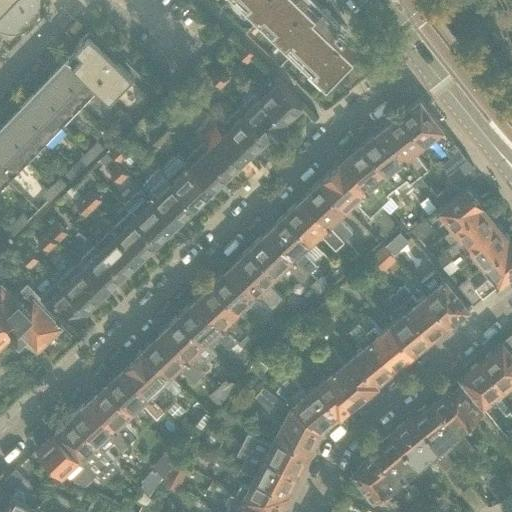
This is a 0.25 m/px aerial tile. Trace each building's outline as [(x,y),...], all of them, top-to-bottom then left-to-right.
[(0,0),(0,28),(2,30),(13,32),(21,30),(25,34),(42,17),(37,13),(39,5),(38,0),(0,0)] [(239,0),(326,84),(353,56),(327,31),(331,26),(342,36),(348,30),(323,5),(321,7),(313,0),(239,0)] [(129,77),(150,97),(157,90),(131,65),(127,69),(107,49),(110,45),(92,27),(74,46),(76,48),(0,126),(0,190),(99,88),(109,98),(129,77)] [(236,50),(246,61),(254,53),(244,42),(236,50)] [(208,76),(219,87),(227,79),(217,68),(208,76)] [(274,74),(257,90),(286,120),(293,112),(294,110),(301,103),(274,74)] [(191,93),(201,104),(210,96),(200,85),(191,93)] [(257,90),(239,107),(269,138),(286,122),(285,120),(286,120),(257,90)] [(179,104),(190,115),(198,107),(188,96),(179,104)] [(420,97),(400,112),(425,143),(435,135),(450,156),(441,163),(454,180),(455,180),(473,166),(420,97)] [(239,107),(222,123),(226,127),(237,139),(234,141),(246,154),(249,152),(256,146),(259,146),(267,138),(268,139),(269,138),(239,107)] [(117,120),(124,128),(133,119),(126,112),(117,120)] [(400,112),(382,126),(419,173),(428,166),(415,150),(425,143),(400,112)] [(163,119),(156,125),(167,138),(174,131),(163,119)] [(167,138),(156,125),(147,134),(158,146),(167,138)] [(219,127),(202,142),(231,172),(239,165),(239,161),(246,154),(234,141),(237,139),(226,127),(223,129),(219,126),(219,127)] [(382,126),(363,141),(387,172),(396,184),(406,177),(407,177),(410,181),(419,173),(382,126)] [(97,141),(80,158),(85,163),(103,147),(102,146),(97,141)] [(346,154),(339,161),(380,204),(381,203),(382,203),(390,195),(387,192),(388,191),(387,191),(396,184),(387,172),(363,141),(346,154)] [(117,142),(110,149),(120,159),(127,152),(117,142)] [(202,142),(185,158),(213,187),(219,181),(221,181),(231,172),(202,142)] [(179,151),(161,168),(196,205),(204,197),(205,194),(213,187),(185,158),(179,151)] [(100,159),(112,171),(118,164),(107,153),(100,159)] [(80,158),(70,168),(76,173),(85,163),(80,158)] [(339,161),(319,180),(346,209),(356,199),(370,214),(380,204),(339,161)] [(110,172),(120,183),(129,175),(118,164),(112,171),(110,172)] [(160,166),(142,183),(154,195),(165,207),(163,210),(175,223),(177,220),(185,213),(187,214),(196,205),(161,168),(160,166)] [(70,168),(65,173),(70,179),(76,173),(70,168)] [(43,193),(42,194),(47,200),(48,199),(49,198),(65,183),(60,177),(43,193)] [(319,180),(302,196),(343,239),(352,231),(338,216),(346,209),(319,180)] [(454,180),(436,195),(443,204),(452,196),(461,188),(455,180),(454,180)] [(66,191),(76,201),(83,194),(73,184),(66,191)] [(431,213),(412,229),(420,239),(440,223),(445,219),(452,228),(482,204),(483,203),(467,184),(461,188),(452,196),(443,204),(438,208),(431,213)] [(90,188),(83,194),(95,207),(102,200),(90,188)] [(142,188),(125,204),(131,210),(159,240),(168,232),(168,230),(175,223),(163,210),(165,207),(154,195),(151,198),(142,188)] [(95,207),(83,194),(76,201),(75,203),(87,215),(95,207)] [(382,203),(381,203),(388,211),(389,212),(390,213),(398,205),(390,195),(382,203)] [(302,196),(284,212),(312,241),(312,240),(320,233),(334,247),(343,239),(302,196)] [(446,251),(436,258),(442,266),(452,258),(497,223),(482,204),(452,228),(453,229),(459,237),(444,249),(446,251)] [(131,210),(114,226),(141,255),(147,249),(150,249),(159,240),(131,210)] [(382,210),(373,218),(386,231),(394,223),(382,210)] [(284,212),(267,229),(309,272),(315,266),(318,263),(314,259),(322,251),(312,240),(312,241),(284,212)] [(22,213),(5,230),(11,236),(28,219),(22,213)] [(51,225),(48,228),(59,239),(61,237),(67,231),(60,225),(59,224),(56,221),(51,225)] [(475,256),(482,264),(511,240),(511,239),(510,240),(497,223),(452,258),(460,268),(475,256)] [(114,226),(96,243),(125,273),(133,265),(134,262),(141,255),(114,226)] [(267,229),(250,245),(277,274),(286,265),(300,280),(309,272),(267,229)] [(400,231),(385,244),(394,254),(408,241),(400,231)] [(46,232),(37,239),(48,250),(56,243),(46,232)] [(468,277),(458,285),(461,289),(472,303),(511,271),(511,240),(482,264),(484,266),(489,274),(479,282),(475,286),(472,282),(471,281),(468,277)] [(79,259),(78,260),(82,264),(93,275),(90,278),(103,291),(106,288),(107,288),(113,282),(116,282),(125,273),(96,243),(80,258),(79,259)] [(250,245),(230,264),(271,308),(283,296),(269,281),(277,274),(250,245)] [(397,260),(384,245),(368,259),(381,274),(397,260)] [(20,257),(30,269),(40,260),(30,248),(20,257)] [(75,263),(59,278),(88,308),(96,301),(96,298),(103,291),(90,278),(93,275),(82,264),(80,266),(76,262),(75,263)] [(230,264),(213,280),(240,309),(249,300),(264,315),(271,308),(230,264)] [(315,266),(309,272),(316,279),(322,273),(315,266)] [(437,269),(418,284),(424,292),(448,322),(449,322),(468,307),(455,291),(437,269)] [(0,336),(5,332),(17,345),(27,336),(38,347),(60,326),(43,307),(48,302),(41,295),(29,281),(17,292),(0,274),(0,336)] [(57,280),(41,295),(48,302),(71,327),(89,310),(88,309),(88,308),(59,278),(57,280)] [(213,280),(195,297),(237,340),(246,332),(231,317),(240,309),(213,280)] [(316,280),(310,285),(318,292),(323,287),(316,280)] [(403,285),(394,292),(430,336),(448,322),(424,292),(415,299),(403,285)] [(398,314),(388,322),(412,351),(430,336),(394,292),(386,299),(398,314)] [(333,293),(316,308),(326,320),(343,305),(333,293)] [(195,297),(178,313),(205,342),(211,347),(220,338),(229,348),(230,347),(237,340),(195,297)] [(202,372),(210,365),(207,361),(216,353),(205,342),(178,313),(161,329),(202,372)] [(367,314),(358,322),(394,366),(412,351),(388,322),(379,329),(367,314)] [(296,321),(288,329),(296,338),(304,330),(296,321)] [(361,344),(351,352),(375,381),(394,366),(358,322),(349,329),(361,344)] [(268,327),(262,332),(268,338),(273,333),(268,327)] [(161,329),(144,346),(171,374),(180,365),(194,380),(202,372),(161,329)] [(262,332),(256,338),(261,344),(268,338),(262,332)] [(511,333),(501,342),(511,354),(511,333)] [(285,347),(278,338),(268,347),(276,356),(285,347)] [(237,340),(230,347),(236,354),(243,347),(237,340)] [(511,354),(501,342),(480,359),(493,374),(496,372),(505,384),(503,386),(505,388),(511,382),(511,354)] [(331,344),(321,352),(358,397),(376,382),(375,381),(351,352),(343,359),(331,344)] [(144,346),(124,365),(165,408),(166,406),(174,398),(176,397),(162,382),(171,374),(144,346)] [(324,374),(314,382),(338,412),(339,412),(358,397),(321,352),(312,359),(324,374)] [(258,359),(251,367),(260,375),(267,366),(258,359)] [(459,377),(461,379),(485,408),(494,420),(506,434),(511,428),(511,413),(508,409),(504,412),(493,398),(505,388),(503,386),(505,384),(496,372),(493,374),(480,359),(459,377)] [(124,365),(106,381),(133,409),(142,401),(156,416),(165,408),(124,365)] [(282,381),(276,389),(285,398),(318,428),(338,412),(314,382),(304,391),(301,387),(300,385),(292,376),(290,377),(288,378),(282,381)] [(438,398),(435,401),(458,429),(480,411),(481,411),(485,408),(461,379),(446,392),(443,391),(437,395),(438,398)] [(227,380),(217,388),(224,395),(232,385),(227,380)] [(106,381),(89,398),(130,441),(138,433),(124,418),(133,409),(106,381)] [(263,385),(255,395),(266,407),(270,410),(276,416),(281,419),(275,430),(309,447),(318,428),(285,398),(284,400),(273,393),(263,385)] [(224,395),(217,388),(209,396),(217,405),(224,395)] [(89,398),(72,414),(98,443),(105,449),(114,440),(121,449),(130,441),(89,398)] [(174,398),(166,406),(176,416),(183,408),(174,398)] [(425,405),(412,415),(437,446),(443,453),(455,442),(460,448),(462,447),(468,442),(458,429),(435,401),(428,406),(425,405)] [(224,406),(216,420),(228,426),(235,412),(224,406)] [(211,415),(205,411),(195,424),(201,428),(211,415)] [(72,414),(54,431),(95,474),(113,457),(98,443),(72,414)] [(412,415),(392,431),(417,462),(418,461),(422,465),(436,458),(437,460),(443,453),(437,446),(412,415)] [(176,433),(174,434),(183,443),(184,442),(186,440),(191,436),(182,427),(176,433)] [(250,431),(245,441),(298,468),(309,447),(275,430),(270,441),(250,431)] [(54,431),(37,447),(50,462),(61,474),(84,484),(95,474),(54,431)] [(384,443),(373,452),(397,479),(398,478),(402,483),(411,475),(406,471),(417,462),(392,431),(383,439),(384,443)] [(245,441),(239,454),(245,457),(240,468),(253,474),(253,473),(287,490),(298,468),(245,441)] [(462,447),(471,459),(477,453),(468,442),(462,447)] [(190,447),(179,461),(187,465),(188,466),(189,466),(195,457),(190,447)] [(170,449),(152,465),(158,470),(162,475),(177,457),(170,449)] [(353,468),(351,473),(364,488),(368,492),(373,498),(397,479),(373,452),(372,452),(369,451),(363,456),(364,460),(353,468)] [(437,460),(445,470),(452,464),(443,453),(437,460)] [(178,463),(168,476),(181,483),(189,468),(178,463)] [(41,497),(29,490),(32,485),(14,469),(2,480),(14,486),(5,503),(4,503),(3,504),(4,505),(3,508),(1,508),(1,509),(2,510),(0,511),(34,511),(39,504),(38,503),(41,497)] [(152,471),(141,482),(143,484),(141,486),(149,494),(153,489),(163,476),(162,475),(158,470),(154,473),(152,471)] [(230,476),(225,486),(276,511),(287,490),(253,473),(247,485),(230,476)] [(508,493),(494,474),(484,482),(499,500),(508,493)] [(168,476),(163,483),(164,484),(166,485),(177,490),(181,483),(168,476)] [(230,503),(225,511),(275,511),(276,511),(225,486),(216,482),(211,493),(230,503)] [(408,483),(404,486),(404,487),(412,496),(418,492),(419,491),(419,490),(414,484),(411,486),(410,486),(408,483)] [(471,484),(461,492),(475,510),(483,504),(485,502),(471,484)] [(143,490),(136,499),(145,504),(150,497),(143,490)] [(59,511),(66,498),(57,494),(49,509),(39,504),(34,511),(59,511)] [(384,497),(381,502),(397,511),(402,506),(395,498),(392,501),(384,497)] [(73,511),(77,504),(66,498),(59,511),(73,511)]
